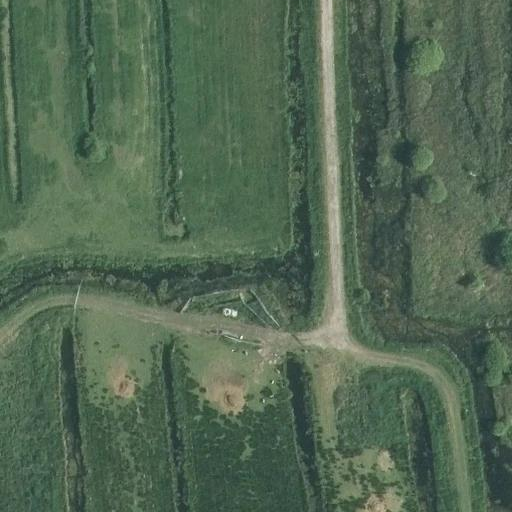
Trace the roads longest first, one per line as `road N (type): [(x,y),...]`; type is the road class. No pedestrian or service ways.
road 1 (track): [(466,511),(449,396),(433,368),(347,353),(336,338),(326,0)]
road 2 (track): [(0,331),(35,307),(80,299),(273,336),(336,338)]
